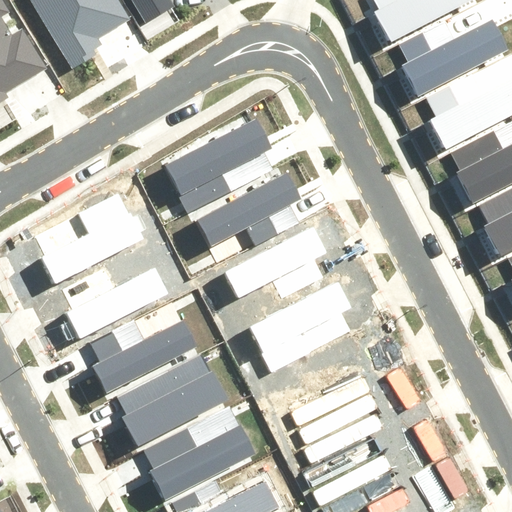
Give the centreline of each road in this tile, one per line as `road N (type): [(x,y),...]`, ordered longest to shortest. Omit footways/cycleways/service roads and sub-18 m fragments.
road 1 (residential): [(511,448),(334,97),(312,64),(275,42)]
road 2 (residential): [(275,42),(232,49),(0,186)]
road 3 (residential): [(0,355),(79,511)]
